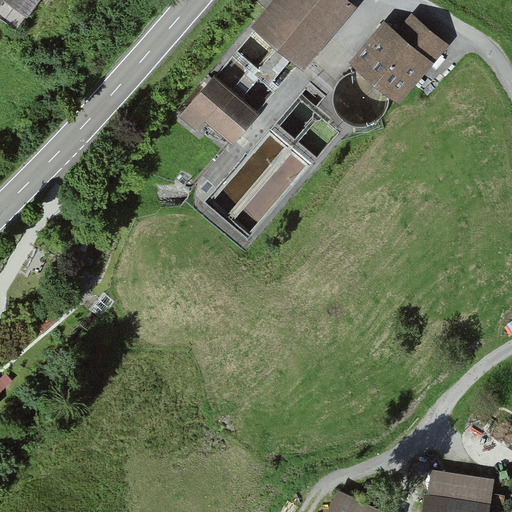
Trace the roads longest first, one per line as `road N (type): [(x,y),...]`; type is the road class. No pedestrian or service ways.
road 1 (tertiary): [(195,0),(0,205)]
road 2 (unclassified): [(511,351),(462,387),(402,454),(333,482),(309,511)]
road 3 (unclassified): [(401,0),(465,33),(511,81)]
